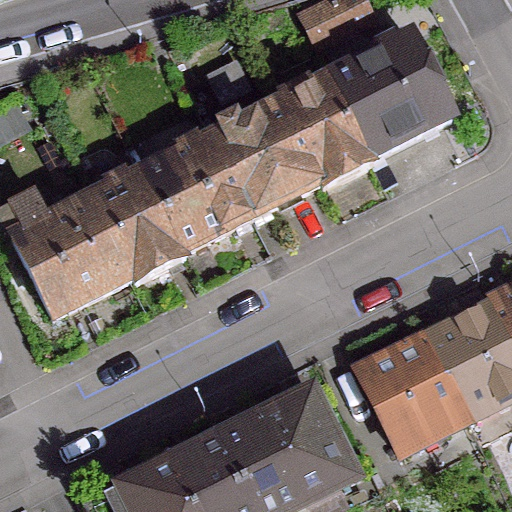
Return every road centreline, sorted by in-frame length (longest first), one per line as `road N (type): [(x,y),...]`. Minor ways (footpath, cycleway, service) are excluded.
road 1 (residential): [(57,450),(511,206)]
road 2 (residential): [(0,310),(57,450)]
road 3 (residential): [(143,0),(0,41)]
